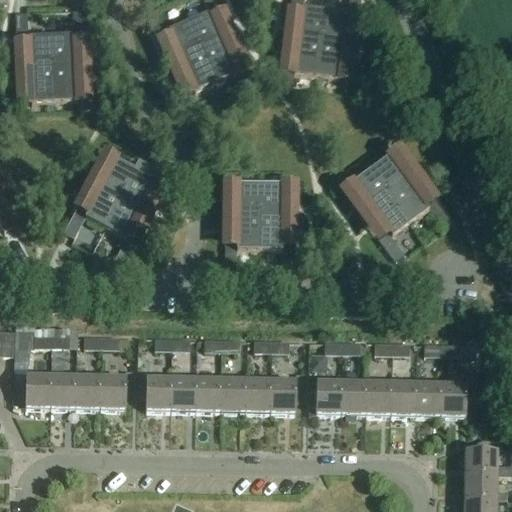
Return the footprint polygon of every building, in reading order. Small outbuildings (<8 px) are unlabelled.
[(200,0),(209,18),(167,37),(158,14),(146,19),(158,46),(169,41),(177,59),(198,50),(219,41),(211,24),(223,19),(214,0),(200,0)] [(348,0),(346,19),(301,14),(302,0),(291,0),(289,17),(301,19),(298,38),(321,41),(343,44),(346,23),(358,25),(360,0),(348,0)] [(73,41),(28,43),(27,19),(15,19),(16,51),(28,51),(29,68),(52,67),(74,66),(73,47),(85,46),(83,16),(72,17),(73,41)] [(316,83),(321,41),(298,38),(293,80),(316,83)] [(219,41),(198,50),(215,89),(236,79),(219,41)] [(343,44),(321,41),(316,83),(338,85),(343,44)] [(215,89),(198,50),(177,59),(194,98),(215,89)] [(74,66),(52,67),(54,109),(76,108),(74,66)] [(54,109),(52,67),(29,68),(31,110),(54,109)] [(236,79),(239,86),(250,82),(247,75),(236,79)] [(291,87),(292,79),(282,78),(281,86),(291,87)] [(366,209),(384,195),(403,182),(388,162),(351,189),(366,209)] [(104,187),(124,198),(144,208),(155,186),(115,165),(104,187)] [(435,206),(426,213),(403,182),(384,195),(409,229),(428,216),(441,234),(450,227),(435,206)] [(73,244),(84,224),(104,235),(124,198),(104,187),(86,220),(76,214),(63,238),(73,244)] [(236,215),(259,215),(282,215),(282,191),(237,190),(236,215)] [(404,261),(391,243),(409,229),(384,195),(366,209),(389,239),(379,246),(395,267),(404,261)] [(137,248),(125,243),(144,208),(124,198),(104,235),(124,245),(114,265),(125,270),(137,248)] [(0,229),(3,236),(13,231),(1,208),(0,209),(0,229)] [(236,281),(236,257),(259,257),(259,215),(236,215),(236,253),(225,253),(224,280),(236,281)] [(295,253),(281,253),(282,215),(259,215),(259,257),(281,257),(281,281),(294,281),(295,253)] [(47,317),(47,297),(36,296),(35,316),(47,317)] [(47,297),(47,317),(58,317),(59,297),(47,297)] [(59,297),(58,317),(70,317),(71,297),(59,297)] [(341,322),(341,302),(330,302),(329,322),(341,322)] [(352,322),(353,302),(341,302),(341,322),(352,322)] [(353,302),(352,322),(364,323),(364,302),(353,302)] [(364,302),(364,323),(375,323),(376,303),(364,302)] [(2,338),(1,362),(14,362),(14,361),(13,361),(14,338),(2,338)] [(33,355),(51,355),(51,343),(33,343),(33,355)] [(68,343),(51,343),(51,355),(68,355),(68,343)] [(101,356),(101,344),(83,344),(83,356),(101,356)] [(101,344),(101,356),(118,356),(118,344),(101,344)] [(154,357),(171,357),(171,346),(154,345),(154,357)] [(171,346),(171,357),(188,358),(188,346),(171,346)] [(203,357),(221,358),(222,347),(203,347),(203,357)] [(238,347),(222,347),(221,358),(238,358),(238,347)] [(253,359),(271,359),(272,348),(253,347),(253,359)] [(288,348),(272,348),(271,359),(288,359),(288,348)] [(325,361),(341,361),(341,350),(324,350),(324,360),(325,361)] [(359,350),(341,350),(341,361),(359,361),(359,350)] [(391,362),(391,350),(373,350),(373,361),(391,362)] [(391,350),(391,362),(409,362),(409,351),(391,350)] [(440,363),(440,352),(423,351),(423,362),(440,363)] [(440,352),(440,363),(458,363),(459,352),(440,352)] [(310,360),(310,375),(325,376),(325,361),(324,360),(310,360)] [(49,415),(50,383),(25,382),(24,415),(49,415)] [(49,415),(74,416),(75,383),(50,383),(49,415)] [(74,416),(99,416),(100,384),(75,383),(74,416)] [(125,384),(100,384),(99,416),(124,417),(125,384)] [(169,418),(170,385),(145,385),(144,417),(169,418)] [(169,418),(195,418),(196,386),(170,385),(169,418)] [(195,418),(219,419),(221,386),(196,386),(195,418)] [(219,419),(244,419),(245,387),(221,386),(219,419)] [(244,419),(269,420),(270,387),(245,387),(244,419)] [(296,388),(270,387),(269,420),(294,420),(296,388)] [(340,421),(341,389),(315,388),(314,421),(340,421)] [(341,389),(340,421),(365,422),(365,389),(341,389)] [(365,389),(365,422),(389,422),(390,390),(365,389)] [(390,390),(389,422),(414,423),(415,390),(390,390)] [(415,390),(414,423),(439,423),(440,391),(415,390)] [(465,391),(440,391),(439,423),(465,424),(465,391)] [(464,457),(463,482),(496,483),(511,483),(511,466),(510,466),(510,474),(506,473),(496,473),(496,457),(464,457)] [(463,482),(463,507),(495,508),(506,508),(506,498),(496,498),(496,483),(463,482)]
